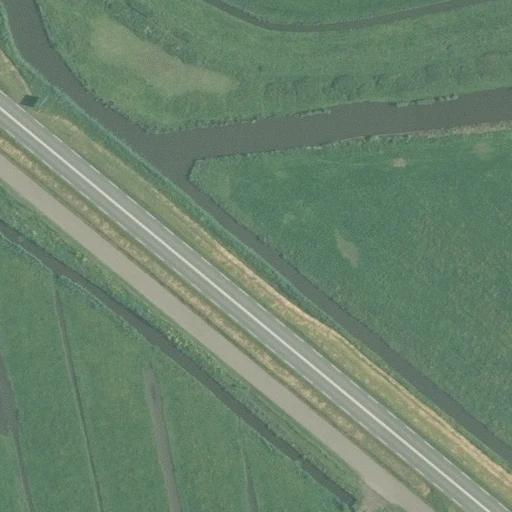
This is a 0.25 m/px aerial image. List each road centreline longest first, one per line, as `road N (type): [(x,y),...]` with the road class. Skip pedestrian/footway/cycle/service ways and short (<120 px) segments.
road 1 (primary): [(486,511),(0,106)]
road 2 (unclassified): [(0,166),(420,511)]
